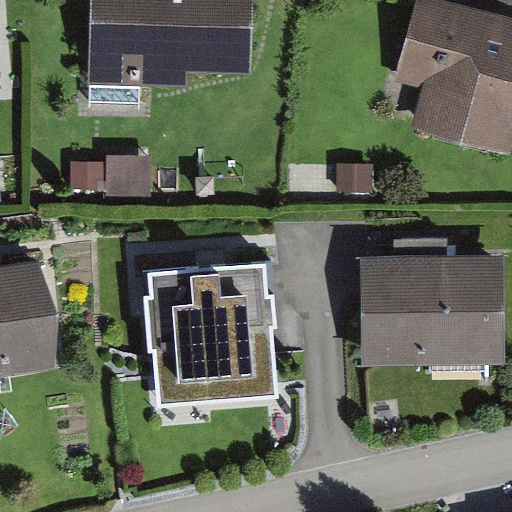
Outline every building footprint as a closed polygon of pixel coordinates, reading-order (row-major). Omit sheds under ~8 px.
[(86,0),(82,88),(177,92),(177,79),(250,82),(253,0),(86,0)] [(511,21),(443,0),(422,0),(396,81),(429,91),(418,127),(511,157),(511,21)] [(402,264),(366,265),(366,374),(511,373),(511,258),(458,259),(457,247),(402,247),(402,264)] [(39,263),(0,268),(0,376),(55,368),(39,263)] [(284,378),(277,264),(151,272),(158,386),(284,378)]
